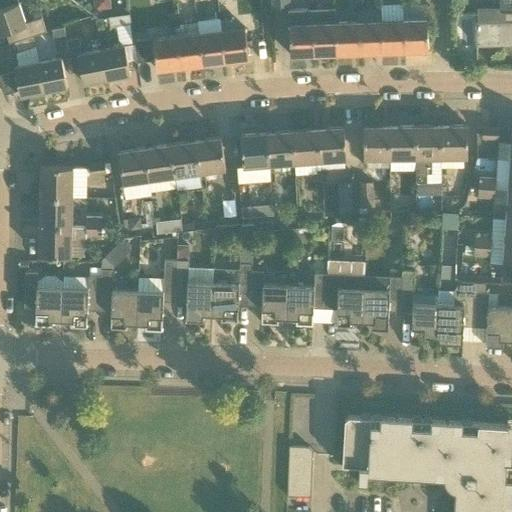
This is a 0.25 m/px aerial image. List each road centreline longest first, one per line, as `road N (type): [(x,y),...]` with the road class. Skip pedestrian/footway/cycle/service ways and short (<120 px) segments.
road 1 (residential): [(0,130),(268,92),(511,86)]
road 2 (residential): [(511,380),(0,360)]
